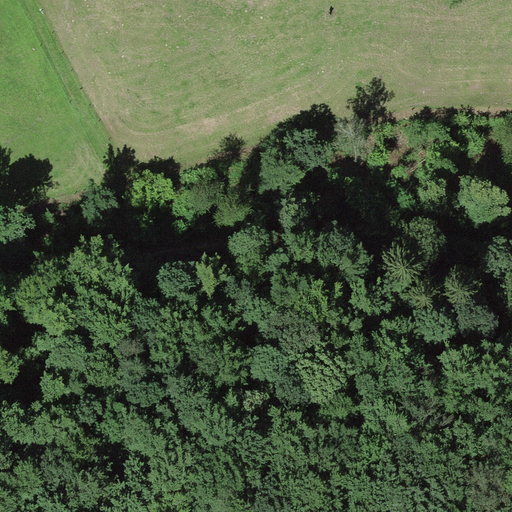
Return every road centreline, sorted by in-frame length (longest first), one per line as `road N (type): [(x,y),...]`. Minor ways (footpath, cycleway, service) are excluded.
road 1 (track): [(0,293),(141,255),(315,237),(511,284)]
road 2 (track): [(307,195),(463,229),(511,264)]
